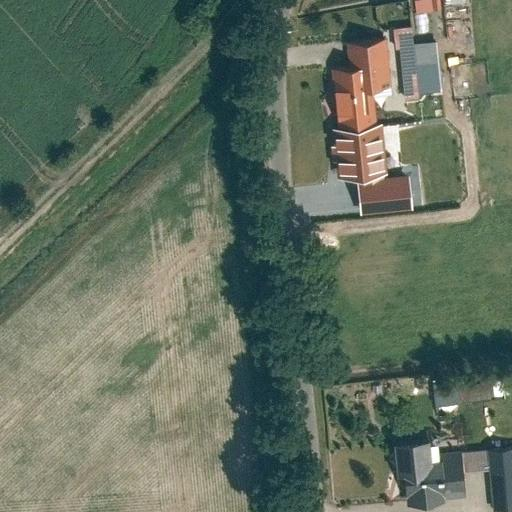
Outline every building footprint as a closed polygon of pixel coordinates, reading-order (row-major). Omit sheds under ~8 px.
[(400,96),(416,95),(412,23),(395,24),(400,96)] [(342,127),(382,123),(378,85),(394,84),(389,35),(351,39),(353,62),(336,64),(342,127)] [(375,132),(380,174),(423,169),(418,127),(375,132)] [(463,167),(474,167),(474,140),(464,140),(463,167)] [(502,378),(503,390),(511,388),(511,363),(501,365),(502,378)] [(460,401),(458,383),(457,376),(435,378),(437,403),(460,401)] [(458,383),(460,401),(504,396),(503,390),(502,378),(458,383)] [(461,465),(460,447),(429,449),(428,434),(393,437),(395,470),(402,469),(404,498),(432,496),(432,490),(463,488),(461,465)] [(511,443),(488,445),(489,463),(492,504),(511,502),(511,443)] [(488,445),(460,447),(461,465),(489,463),(488,445)]
